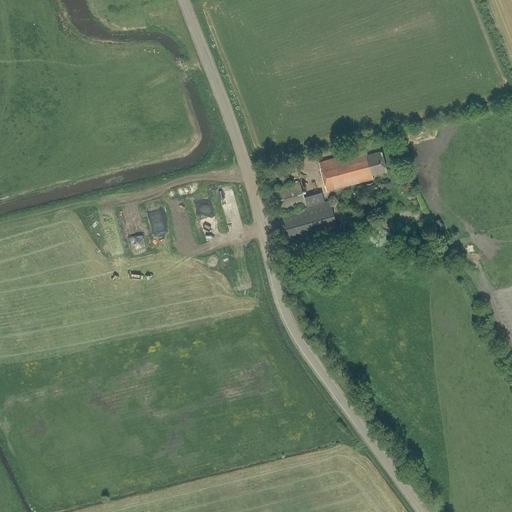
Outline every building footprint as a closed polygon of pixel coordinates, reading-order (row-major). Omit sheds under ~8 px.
[(371,140),(362,142),(364,149),(373,147),(371,140)] [(371,175),(386,172),(381,153),(366,156),(365,152),(318,164),(326,192),(373,180),(371,175)] [(276,189),(283,213),(293,210),(307,206),(300,180),(292,182),(293,184),(276,189)] [(322,191),(305,196),(308,207),(282,214),(292,245),(339,231),(330,200),(325,202),(322,191)] [(222,197),(228,220),(244,216),(237,193),(222,197)] [(169,227),(155,232),(159,244),(174,239),(169,227)]
